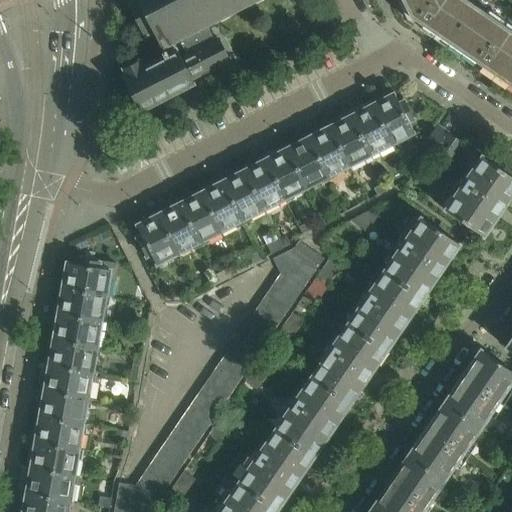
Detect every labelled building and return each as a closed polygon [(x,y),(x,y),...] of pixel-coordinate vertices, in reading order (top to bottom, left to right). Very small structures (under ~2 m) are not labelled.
[(234,13),(249,5),(250,7),(263,0),(125,0),(145,38),(146,37),(146,36),(153,32),(160,45),(206,27),(214,23),(215,25),(235,15),(234,13)] [(401,0),(410,17),(449,44),(475,6),(466,0),(401,0)] [(511,78),(511,31),(475,6),(449,44),(508,84),(511,78)] [(126,75),(122,77),(140,112),(194,84),(191,79),(221,64),(229,59),(219,39),(213,42),(206,27),(160,45),(164,51),(162,52),(164,56),(141,67),(138,61),(123,69),(126,75)] [(380,96),(370,101),(392,144),(414,133),(409,122),(414,119),(404,101),(399,104),(394,93),(384,98),(380,96)] [(370,101),(361,106),(360,111),(351,115),(371,155),(392,144),(370,101)] [(341,120),(337,118),(328,123),(350,165),(371,155),(351,115),(341,120)] [(350,165),(328,123),(318,128),(317,133),(308,137),(328,176),(350,165)] [(435,152),(436,151),(448,133),(437,125),(423,145),(435,152)] [(450,161),(463,143),(448,133),(436,151),(443,156),(449,161),(450,161)] [(298,142),(295,140),(285,145),(307,187),(328,176),(308,137),(298,142)] [(307,187),(285,145),(275,150),(274,155),(265,159),(286,198),(307,187)] [(437,180),(449,161),(443,156),(430,175),(437,180)] [(511,176),(482,156),(464,182),(500,207),(508,195),(510,197),(511,194),(511,176)] [(256,164),(252,162),(243,167),(264,209),(286,198),(265,159),(256,164)] [(264,209),(243,167),(232,172),(232,176),(223,181),(243,220),(264,209)] [(213,186),(209,184),(200,189),(221,231),(243,220),(223,181),(213,186)] [(389,190),(385,182),(371,190),(375,198),(380,195),(389,190)] [(491,220),(500,207),(464,182),(445,210),(483,236),(493,221),(491,220)] [(200,189),(190,194),(189,198),(179,204),(199,243),(221,231),(200,189)] [(171,208),(166,206),(156,211),(178,253),(199,243),(179,204),(171,208)] [(374,226),(381,216),(372,210),(360,216),(370,223),(374,226)] [(136,225),(140,232),(142,236),(136,238),(146,257),(151,254),(156,265),(178,253),(156,211),(147,216),(146,220),(136,225)] [(370,223),(360,216),(350,221),(365,231),(370,223)] [(459,244),(420,217),(402,245),(438,269),(447,257),(449,258),(459,244)] [(300,227),(301,228),(304,234),(313,229),(310,222),(300,227)] [(279,238),(268,244),(273,254),(284,248),(279,238)] [(300,241),(297,244),(294,248),(319,265),(322,261),(325,258),(300,241)] [(430,282),(438,269),(402,245),(384,271),(422,297),(432,283),(430,282)] [(319,265),(294,248),(274,259),(282,274),(309,280),(319,265)] [(258,249),(246,255),(252,266),(263,260),(258,249)] [(63,285),(62,289),(106,296),(110,270),(99,268),(100,262),(79,258),(78,264),(67,262),(65,272),(61,274),(60,282),(63,285)] [(341,268),(330,260),(324,269),(335,276),(341,268)] [(335,276),(324,269),(319,277),(330,284),(335,276)] [(224,270),(216,275),(219,282),(228,277),(224,270)] [(422,297),(384,271),(365,297),(402,322),(410,310),(413,311),(422,297)] [(301,292),(309,280),(282,274),(279,285),(301,292)] [(207,279),(211,286),(219,282),(216,275),(207,279)] [(301,292),(279,285),(275,283),(271,295),(293,303),(301,292)] [(198,293),(195,286),(185,291),(188,298),(198,293)] [(61,297),(57,299),(55,307),(59,310),(58,314),(101,321),(106,296),(62,289),(61,297)] [(293,303),(271,295),(269,294),(264,304),(285,315),(293,303)] [(393,334),(402,322),(365,297),(348,323),(386,350),(396,336),(393,334)] [(285,315),(264,304),(262,304),(256,314),(278,325),(285,315)] [(305,320),(294,313),(288,321),(299,329),(305,320)] [(56,323),(52,325),(51,333),(54,336),(53,339),(97,347),(101,321),(58,314),(56,323)] [(278,325),(256,314),(255,314),(249,324),(270,337),(278,325)] [(299,329),(288,321),(282,329),(293,337),(299,329)] [(386,350),(348,323),(329,350),(366,375),(374,362),(376,364),(386,350)] [(270,337),(249,324),(241,334),(262,349),(270,337)] [(262,349),(241,334),(234,344),(256,358),(262,349)] [(51,349),(48,351),(46,359),(49,361),(49,365),(92,373),(97,347),(53,339),(51,349)] [(256,358),(234,344),(228,353),(249,368),(256,358)] [(511,370),(480,349),(444,402),(480,427),(511,380),(511,370)] [(366,375),(329,350),(311,376),(350,402),(359,389),(358,387),(366,375)] [(249,368),(228,353),(221,363),(243,377),(249,368)] [(243,377),(221,363),(214,374),(235,388),(243,377)] [(47,374),(43,376),(42,384),(45,387),(44,391),(88,398),(92,373),(49,365),(47,374)] [(268,374),(257,366),(251,374),(262,382),(268,374)] [(235,388),(214,374),(208,383),(229,397),(235,388)] [(262,382),(251,374),(246,383),(256,390),(262,382)] [(350,402),(311,376),(293,403),(329,428),(338,415),(340,417),(350,402)] [(229,397),(208,383),(201,394),(222,408),(229,397)] [(43,400),(39,402),(37,410),(40,413),(40,417),(83,424),(88,398),(44,391),(43,400)] [(222,408),(201,394),(194,403),(194,404),(215,418),(222,408)] [(444,402),(408,455),(444,480),(480,427),(444,402)] [(329,428),(293,403),(275,428),(314,455),(323,441),(321,440),(329,428)] [(215,418),(194,404),(187,413),(188,414),(207,429),(215,418)] [(207,429),(188,414),(180,423),(182,425),(200,440),(207,429)] [(38,425),(34,427),(33,435),(36,438),(35,442),(79,450),(83,424),(40,417),(38,425)] [(231,426),(221,419),(215,427),(226,434),(231,426)] [(200,440),(182,425),(173,433),(176,436),(192,452),(200,440)] [(226,434),(215,427),(210,435),(220,442),(226,434)] [(314,455),(275,428),(257,455),(293,480),(302,468),(304,469),(314,455)] [(192,452),(176,436),(166,443),(169,447),(183,464),(192,452)] [(33,451),(30,453),(28,461),(31,464),(31,467),(74,475),(79,450),(35,442),(33,451)] [(183,464),(169,447),(159,453),(163,458),(174,477),(183,464)] [(501,471),(511,454),(511,449),(510,448),(496,467),(501,471)] [(285,493),(293,480),(257,455),(238,482),(277,509),(287,494),(285,493)] [(408,455),(371,508),(377,511),(421,511),(444,480),(408,455)] [(174,477),(163,458),(152,464),(155,470),(165,492),(174,477)] [(29,477),(25,479),(24,487),(27,490),(26,493),(70,501),(74,475),(31,467),(29,477)] [(113,493),(115,482),(118,472),(109,470),(107,481),(105,491),(113,493)] [(144,475),(147,482),(156,504),(165,492),(155,470),(144,475)] [(195,478),(185,471),(180,479),(189,486),(195,478)] [(189,486),(180,479),(174,487),(184,494),(189,486)] [(488,480),(474,500),(479,503),(492,483),(488,480)] [(150,511),(156,504),(147,482),(135,487),(146,511),(150,511)] [(274,511),(277,509),(238,482),(221,508),(227,511),(274,511)] [(146,511),(135,487),(119,484),(114,511),(146,511)] [(24,502),(21,504),(18,511),(67,511),(70,501),(26,493),(24,502)] [(472,511),(479,503),(474,500),(465,511),(472,511)]
